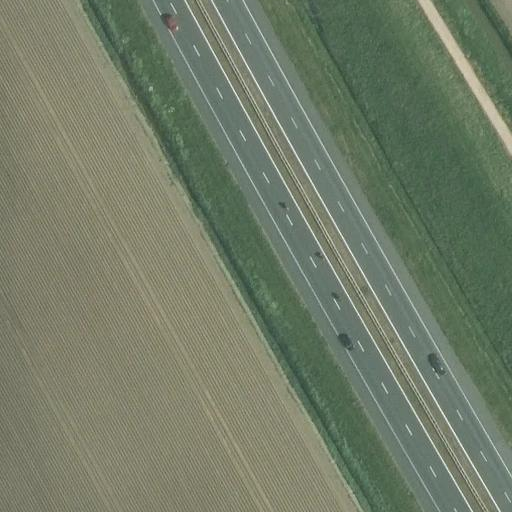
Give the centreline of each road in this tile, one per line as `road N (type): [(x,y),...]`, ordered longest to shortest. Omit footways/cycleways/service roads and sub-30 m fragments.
road 1 (motorway): [(168,0),(456,511)]
road 2 (motorway): [(511,505),(226,0)]
road 3 (unclassified): [(511,136),(427,0)]
